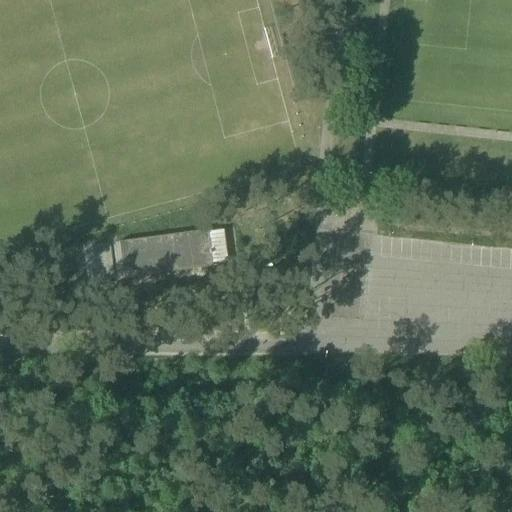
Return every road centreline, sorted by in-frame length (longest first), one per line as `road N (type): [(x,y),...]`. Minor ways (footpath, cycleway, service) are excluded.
road 1 (unclassified): [(308,346),(339,0)]
road 2 (unclassified): [(0,351),(308,346)]
road 3 (unclassified): [(308,346),(511,351)]
road 4 (track): [(406,511),(380,347)]
